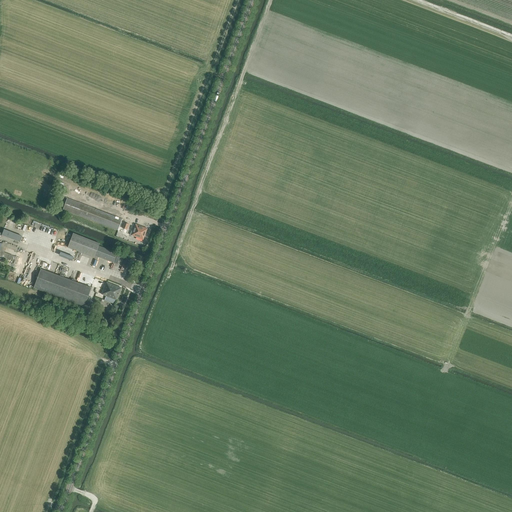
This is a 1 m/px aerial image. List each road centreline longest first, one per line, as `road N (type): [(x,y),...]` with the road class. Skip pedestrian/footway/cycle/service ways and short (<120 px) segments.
road 1 (tertiary): [(60,511),(252,0)]
road 2 (unknown): [(143,290),(48,254),(28,235)]
